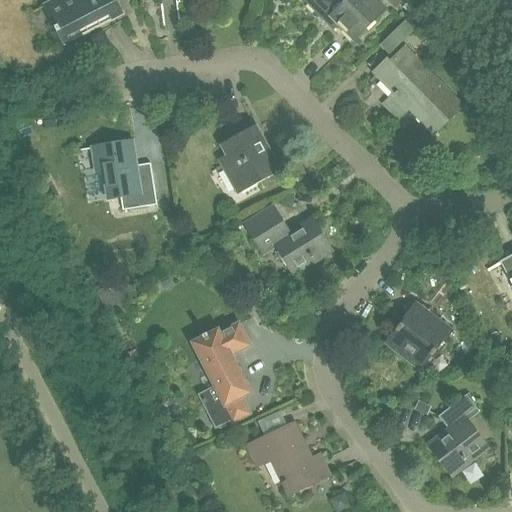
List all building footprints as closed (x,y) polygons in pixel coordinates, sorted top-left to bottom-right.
[(122,10),(116,0),(54,0),(44,6),(63,41),(122,10)] [(311,0),(309,3),(327,21),(332,16),(355,40),(387,8),(379,0),(311,0)] [(416,30),(406,20),(380,45),(390,55),(416,30)] [(385,103),(400,119),(411,109),(435,134),(464,106),(406,46),(377,74),(395,93),(385,103)] [(229,157),(221,161),(239,192),(280,169),(257,127),(224,146),(229,157)] [(124,211),(135,209),(136,212),(146,211),(145,207),(158,205),(151,163),(137,166),(133,142),(93,148),(97,172),(105,171),(109,198),(121,197),(124,211)] [(263,255),(277,247),(282,255),(285,253),(297,274),(333,252),(314,221),(295,232),(293,229),(290,231),(273,204),(244,223),(263,255)] [(96,292),(106,311),(127,299),(118,281),(96,292)] [(417,302),(386,343),(422,370),(453,329),(417,302)] [(193,342),(215,386),(224,404),(208,412),(216,427),(232,419),(233,422),(250,414),(241,397),(250,393),(236,365),(237,365),(232,355),(231,355),(249,346),(238,324),(220,333),(218,330),(208,335),(207,333),(202,336),(203,337),(193,342)] [(468,420),(480,411),(467,394),(440,415),(449,428),(446,430),(448,433),(431,447),(453,475),(487,449),(472,431),(475,429),(468,420)] [(320,455),(309,461),(292,425),(249,446),(258,465),(272,458),(289,494),(329,475),(320,455)]
